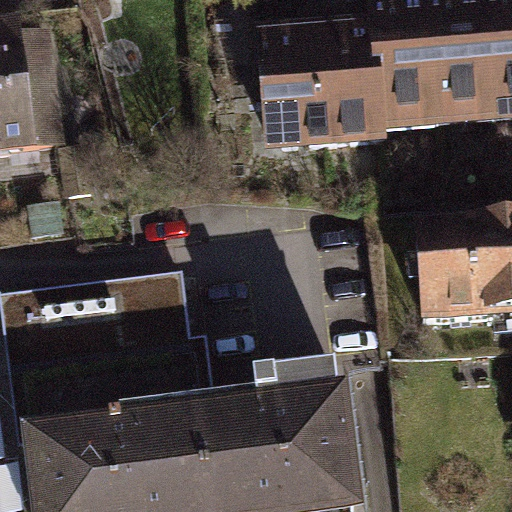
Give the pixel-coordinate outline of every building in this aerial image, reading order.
[(490,0),(458,0),(432,2),(443,137),(501,132),(490,0)] [(511,0),(490,0),(501,132),(511,131),(511,0)] [(432,2),(374,7),(376,32),(385,141),(443,137),(432,2)] [(376,32),(318,36),(329,171),(387,166),(385,141),(376,32)] [(318,36),(260,41),(271,175),(329,171),(318,36)] [(0,155),(63,149),(49,38),(0,43),(0,58),(5,99),(0,100),(0,155)] [(87,155),(64,159),(69,200),(92,197),(87,155)] [(511,227),(419,234),(426,326),(511,319),(511,227)] [(40,511),(351,511),(334,380),(255,390),(259,420),(200,427),(181,281),(1,304),(20,454),(32,452),(40,511)]
